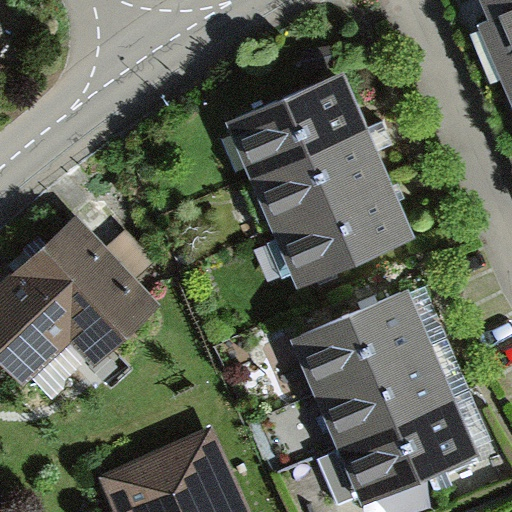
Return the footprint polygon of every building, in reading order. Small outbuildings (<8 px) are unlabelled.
[(511,0),(495,0),(501,12),(508,9),(511,17),(511,0)] [(337,75),(237,118),(260,171),(360,129),(337,75)] [(360,129),(260,171),(283,224),(383,182),(360,129)] [(383,182),(283,224),(306,278),(406,235),(383,182)] [(148,302),(76,224),(50,248),(38,235),(26,246),(38,259),(0,293),(0,342),(25,370),(84,316),(106,340),(148,302)] [(402,291),(302,335),(325,388),(425,346),(402,291)] [(425,346),(325,388),(347,441),(447,398),(425,346)] [(447,398),(347,441),(349,444),(320,457),(339,502),(368,490),(370,495),(428,470),(438,492),(454,485),(445,463),(471,452),(447,398)] [(244,511),(208,432),(108,477),(123,511),(127,511),(131,510),(132,511),(244,511)]
